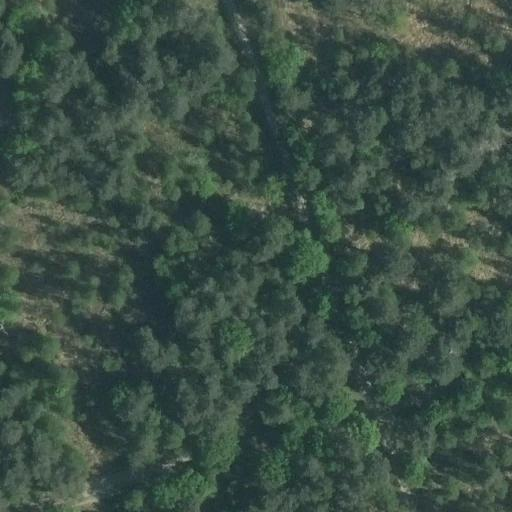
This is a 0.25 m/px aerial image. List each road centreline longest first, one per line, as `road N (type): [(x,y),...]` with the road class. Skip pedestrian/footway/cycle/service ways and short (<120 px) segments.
road 1 (track): [(379,405),(235,0)]
road 2 (track): [(17,511),(379,405)]
road 3 (track): [(379,405),(511,366)]
